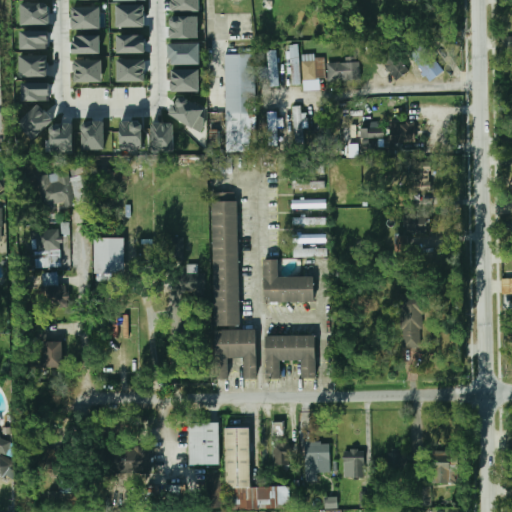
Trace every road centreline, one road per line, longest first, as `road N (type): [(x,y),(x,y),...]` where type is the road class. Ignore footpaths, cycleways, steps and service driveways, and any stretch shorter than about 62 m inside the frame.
road 1 (tertiary): [(494,511),(479,0)]
road 2 (residential): [(511,391),(83,402)]
